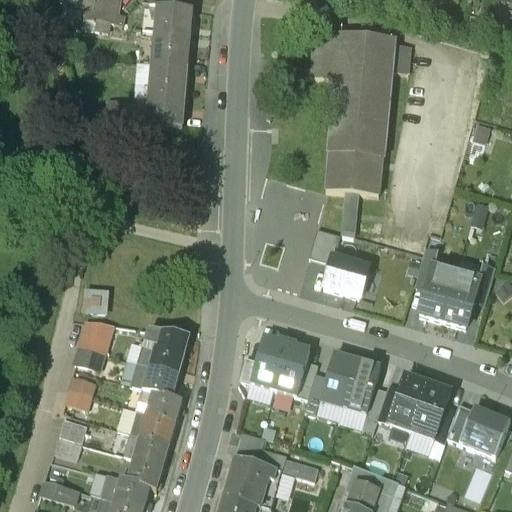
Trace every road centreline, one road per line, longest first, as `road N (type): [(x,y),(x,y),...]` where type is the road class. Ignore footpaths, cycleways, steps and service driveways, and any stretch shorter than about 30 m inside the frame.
road 1 (residential): [(243,0),(230,302)]
road 2 (residential): [(230,302),(370,341),(511,394)]
road 3 (residential): [(230,302),(217,425),(188,511)]
